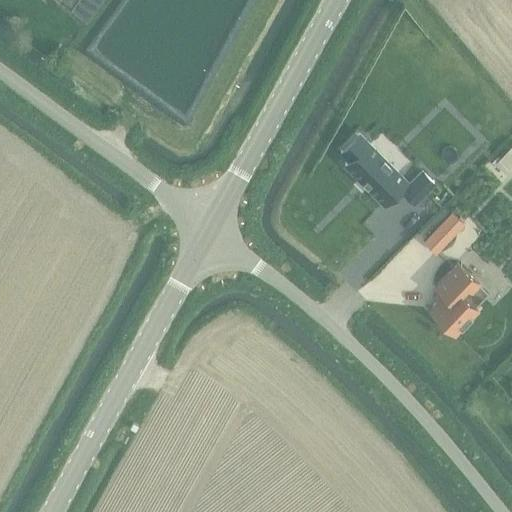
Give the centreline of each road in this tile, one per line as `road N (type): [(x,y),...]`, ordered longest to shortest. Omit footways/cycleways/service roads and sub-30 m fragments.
road 1 (unclassified): [(499,511),(373,366),(209,228)]
road 2 (unclassified): [(52,511),(209,228)]
road 3 (unclassified): [(209,228),(336,0)]
road 4 (unclassified): [(209,228),(0,72)]
